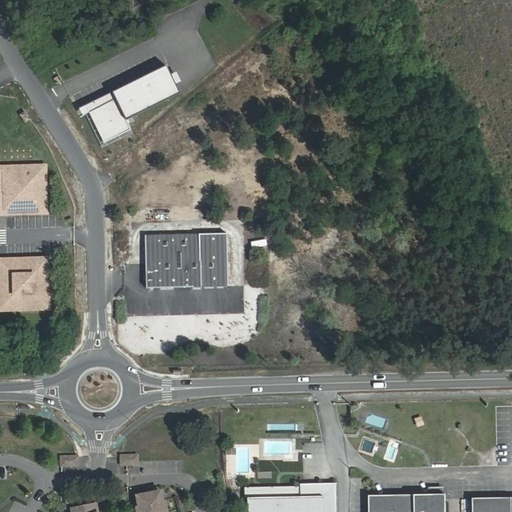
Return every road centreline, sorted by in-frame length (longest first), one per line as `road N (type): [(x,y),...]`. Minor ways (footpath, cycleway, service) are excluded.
road 1 (primary): [(135,389),(511,379)]
road 2 (residential): [(96,353),(91,178),(0,36)]
road 3 (unknown): [(45,108),(191,27)]
